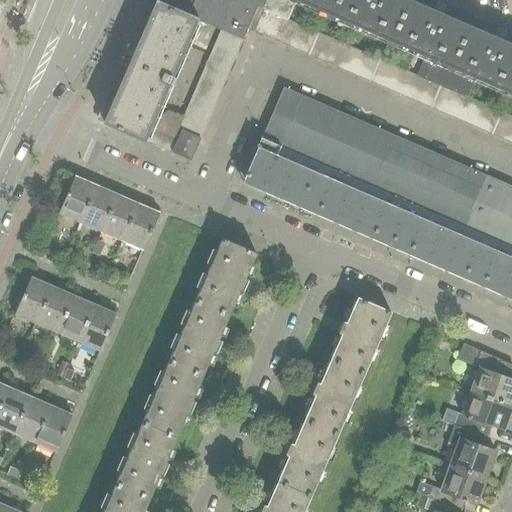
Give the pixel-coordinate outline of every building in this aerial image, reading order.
[(150,0),(98,121),(172,153),(182,131),(199,138),(204,126),(242,40),(174,11),(150,0)] [(246,29),(511,144),(511,41),(417,0),(178,0),(174,11),(242,40),(246,29)] [(511,187),(282,87),(261,135),(511,243),(511,187)] [(172,153),(190,161),(199,138),(182,131),(172,153)] [(241,182),(339,225),(511,299),(511,243),(261,135),(241,182)] [(58,215),(80,224),(96,186),(74,176),(58,215)] [(96,186),(80,224),(100,233),(117,195),(96,186)] [(100,233),(121,242),(138,204),(117,195),(100,233)] [(159,213),(138,204),(121,242),(142,251),(159,213)] [(245,278),(255,254),(222,239),(195,301),(229,315),(240,290),(243,292),(249,279),(245,278)] [(36,325),(53,287),(31,277),(14,316),(36,325)] [(56,334),(73,296),(53,287),(36,325),(56,334)] [(77,343),(94,305),(73,296),(56,334),(77,343)] [(363,374),(390,313),(356,298),(345,322),(341,321),(336,333),(340,334),(329,359),(363,374)] [(168,362),(202,377),(213,352),(217,353),(222,341),(218,340),(229,315),(195,301),(168,362)] [(99,352),(115,314),(94,305),(77,343),(99,352)] [(464,345),(461,352),(477,359),(480,352),(464,345)] [(477,359),(474,368),(479,370),(471,391),(511,406),(511,405),(511,379),(508,378),(511,368),(511,365),(480,352),(477,359)] [(313,395),(303,420),(337,435),(363,374),(329,359),(318,384),(314,382),(310,393),(313,395)] [(62,362),(56,375),(62,378),(68,365),(62,362)] [(142,423),(176,438),(187,412),(190,413),(195,402),(192,400),(202,377),(168,362),(142,423)] [(67,370),(63,378),(70,381),(73,372),(67,370)] [(0,407),(9,388),(0,383),(0,407)] [(0,407),(0,429),(13,435),(29,396),(9,388),(0,407)] [(503,431),(511,406),(471,391),(462,414),(458,413),(453,425),(487,437),(491,427),(503,431)] [(13,435),(33,444),(50,405),(29,396),(13,435)] [(72,415),(50,405),(33,444),(55,453),(72,415)] [(287,456),(276,481),(310,496),(337,435),(303,420),(292,444),(288,443),(283,454),(287,456)] [(115,484),(149,499),(160,474),(163,475),(168,464),(165,463),(176,438),(142,423),(115,484)] [(458,439),(449,465),(486,478),(495,452),(483,448),(487,437),(453,425),(448,436),(458,439)] [(397,430),(393,441),(407,446),(411,435),(397,430)] [(476,505),(486,478),(449,465),(439,491),(430,487),(426,497),(462,510),(465,501),(476,505)] [(10,468),(6,477),(17,482),(21,473),(10,468)] [(303,511),(310,496),(276,481),(265,506),(261,504),(257,511),(303,511)] [(102,511),(143,511),(149,499),(115,484),(102,511)] [(420,495),(417,505),(423,507),(426,497),(421,495),(420,495)] [(429,511),(461,511),(462,510),(426,497),(423,507),(422,509),(429,511)]
